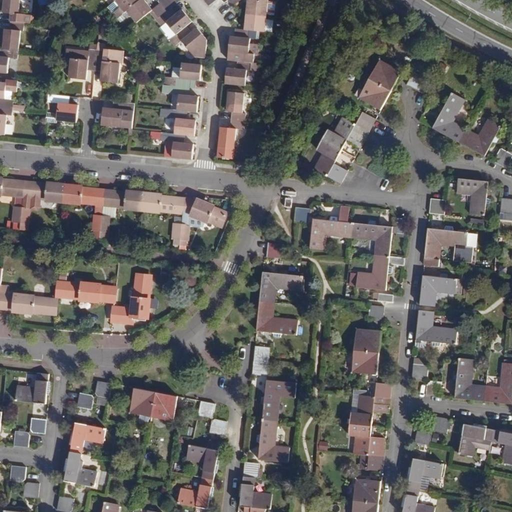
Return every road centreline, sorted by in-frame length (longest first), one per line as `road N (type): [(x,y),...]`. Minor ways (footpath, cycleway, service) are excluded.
road 1 (residential): [(257,192),(250,231),(220,294),(181,335),(137,354),(73,354)]
road 2 (residential): [(397,403),(416,202)]
road 3 (residential): [(203,177),(222,28),(196,0)]
road 4 (residential): [(416,202),(257,192)]
road 5 (residential): [(223,511),(243,355)]
